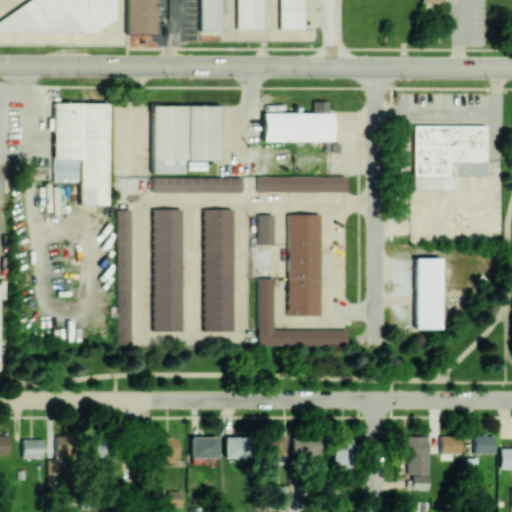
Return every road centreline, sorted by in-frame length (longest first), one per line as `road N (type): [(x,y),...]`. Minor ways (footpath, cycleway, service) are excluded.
road 1 (secondary): [(511,66),(0,64)]
road 2 (residential): [(0,398),(511,398)]
road 3 (residential): [(375,344),(374,66)]
